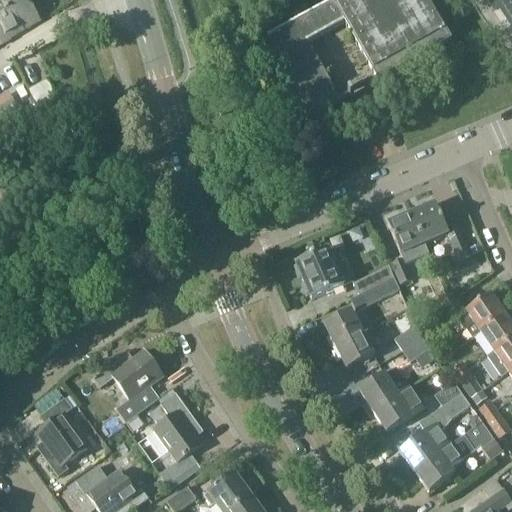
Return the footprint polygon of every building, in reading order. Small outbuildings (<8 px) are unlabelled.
[(0,0),(0,48),(41,24),(26,0),(0,0)] [(330,0),(334,6),(292,29),(268,42),(312,121),(341,105),(308,46),(345,25),(378,84),(422,60),(423,61),(425,62),(427,62),(430,61),(431,59),(432,58),(432,56),(431,54),(452,43),(439,19),(443,16),(438,8),(433,10),(429,1),(430,0),(330,0)] [(511,0),(485,0),(496,14),(499,12),(511,31),(511,0)] [(0,129),(22,119),(10,95),(0,100),(0,129)] [(435,206),(431,208),(412,216),(424,247),(431,243),(447,236),(445,231),(435,206)] [(424,247),(412,216),(388,227),(400,257),(401,257),(403,261),(391,266),(401,288),(413,283),(406,267),(429,257),(424,247)] [(458,226),(445,231),(459,263),(472,258),(471,256),(480,252),(468,223),(459,227),(458,226)] [(296,266),(306,289),(312,302),(344,288),(343,287),(353,283),(346,266),(336,270),(328,252),(296,266)] [(354,286),(359,297),(371,292),(396,280),(390,269),(354,286)] [(371,292),(359,297),(349,302),(356,315),(377,304),(371,292)] [(490,297),(457,321),(472,340),(479,335),(502,319),(504,317),(497,307),(500,306),(494,298),(492,300),(490,297)] [(324,327),(336,349),(362,335),(350,313),(324,327)] [(479,335),(493,355),(511,341),(511,328),(504,317),(502,319),(479,335)] [(435,319),(416,332),(421,341),(424,344),(443,331),(435,319)] [(393,342),(402,354),(421,341),(416,332),(413,329),(393,342)] [(374,359),(362,335),(336,349),(347,372),(374,359)] [(424,344),(421,341),(402,354),(410,366),(429,352),(424,344)] [(511,341),(487,359),(501,379),(511,370),(511,341)] [(101,392),(113,383),(130,404),(117,414),(126,426),(158,403),(149,391),(163,380),(144,354),(132,363),(127,357),(93,382),(101,392)] [(454,382),(466,374),(458,363),(447,371),(454,382)] [(396,371),(384,377),(359,393),(373,415),(409,391),(396,371)] [(473,384),(466,374),(454,382),(461,392),(473,384)] [(460,398),(453,386),(434,399),(442,411),(460,398)] [(423,412),(409,391),(373,415),(387,436),(423,412)] [(480,394),(469,403),(474,410),(486,401),(480,394)] [(189,458),(202,449),(193,437),(200,432),(175,397),(164,404),(174,417),(151,434),(175,466),(159,478),(167,489),(196,467),(189,458)] [(469,410),(460,398),(442,411),(450,423),(469,410)] [(36,438),(45,450),(39,455),(58,481),(69,474),(65,468),(86,453),(63,420),(72,414),(64,403),(42,420),(48,429),(36,438)] [(492,404),(480,413),(486,421),(498,412),(492,404)] [(511,433),(511,431),(498,412),(486,421),(501,442),(511,433)] [(435,428),(429,419),(418,427),(424,435),(399,454),(414,474),(450,448),(435,428)] [(491,441),(480,426),(450,448),(414,474),(429,495),(454,477),(450,472),(476,452),(475,452),(491,441)] [(501,456),(493,445),(482,453),(490,464),(501,456)] [(135,511),(148,503),(141,493),(136,497),(119,474),(86,498),(80,489),(69,496),(80,511),(135,511)] [(216,508),(218,511),(236,511),(250,502),(234,479),(228,484),(224,478),(211,488),(214,493),(203,501),(211,511),(216,508)] [(181,511),(194,503),(186,491),(165,506),(169,511),(181,511)] [(504,494),(489,503),(476,511),(501,511),(506,509),(507,511),(510,511),(511,511),(511,504),(511,505),(504,494)] [(257,511),(250,502),(236,511),(257,511)]
